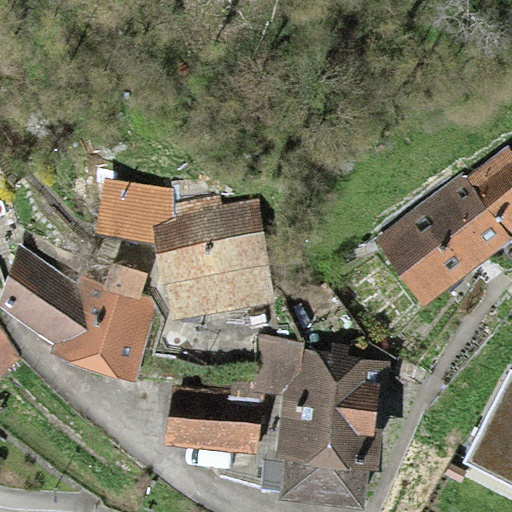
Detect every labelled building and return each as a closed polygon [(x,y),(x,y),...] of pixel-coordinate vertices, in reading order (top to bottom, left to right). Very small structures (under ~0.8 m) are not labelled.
[(511,171),(505,163),(383,250),(430,316),(511,256),(511,171)] [(257,214),(217,221),(172,212),(175,199),(108,186),(99,232),(156,243),(173,337),(275,318),(257,214)] [(149,282),(111,271),(104,295),(90,291),(87,301),(19,262),(13,305),(64,333),(60,341),(73,349),(70,359),(133,378),(154,311),(141,307),(149,282)] [(0,381),(22,367),(0,334),(0,381)] [(306,352),(265,349),(262,392),(230,389),(229,402),(260,405),(261,400),(284,402),(279,471),(269,470),(267,499),(370,507),(380,367),(306,362),(306,352)] [(468,464),(511,483),(511,392),(468,464)] [(229,402),(178,399),(175,441),(257,447),(260,405),(229,402)]
